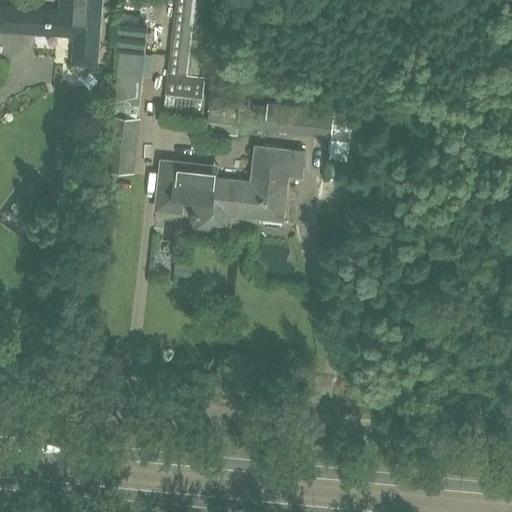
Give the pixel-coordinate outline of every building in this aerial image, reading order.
[(0,30),(19,32),(36,33),(76,36),(74,62),(94,63),(98,0),(62,0),(62,9),(37,8),(21,7),(0,4),(0,30)] [(205,80),(199,79),(183,77),(191,0),(177,0),(165,109),(201,113),(205,80)] [(125,19),(124,53),(152,54),(153,20),(125,19)] [(211,100),(208,119),(207,131),(237,134),(239,123),(277,127),(331,134),(334,109),(268,101),(267,103),(241,100),(241,103),(211,100)] [(112,112),(108,153),(107,165),(133,167),(134,156),(138,114),(138,105),(116,103),(113,102),(112,112)] [(193,213),(192,212),(191,217),(196,218),(195,227),(229,231),(230,213),(263,217),(263,218),(283,220),(285,209),(283,209),(290,149),(256,145),(252,181),(217,177),(218,165),(162,159),(156,208),(183,211),(185,196),(195,197),(193,213)]
